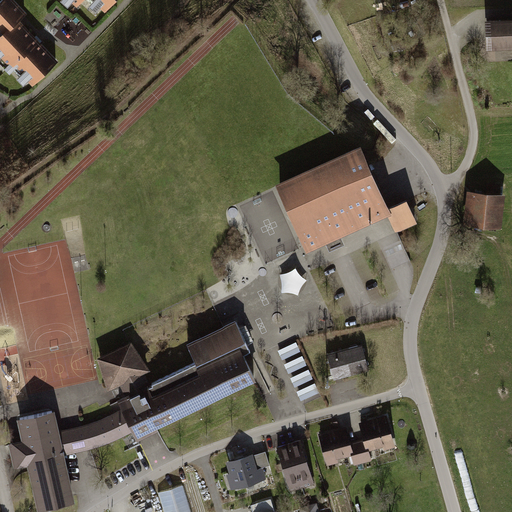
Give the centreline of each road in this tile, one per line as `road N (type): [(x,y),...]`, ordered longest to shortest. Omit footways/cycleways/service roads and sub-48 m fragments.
road 1 (unclassified): [(310,0),(360,90),(438,184),(439,236),(408,344),(417,387)]
road 2 (residential): [(100,511),(202,452),(417,387)]
road 3 (track): [(438,184),(467,167),(475,134),(441,0)]
road 4 (unclassified): [(417,387),(454,511)]
